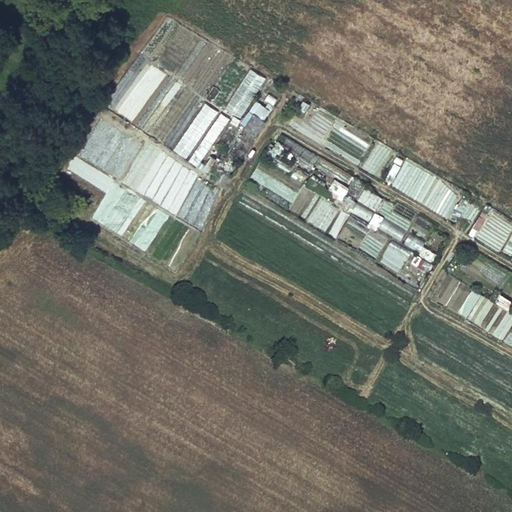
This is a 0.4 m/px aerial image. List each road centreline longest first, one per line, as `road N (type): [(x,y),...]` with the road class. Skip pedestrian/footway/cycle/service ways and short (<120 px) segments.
road 1 (track): [(413,360),(221,247),(216,224),(237,186)]
road 2 (track): [(511,417),(413,360),(404,334),(455,236)]
